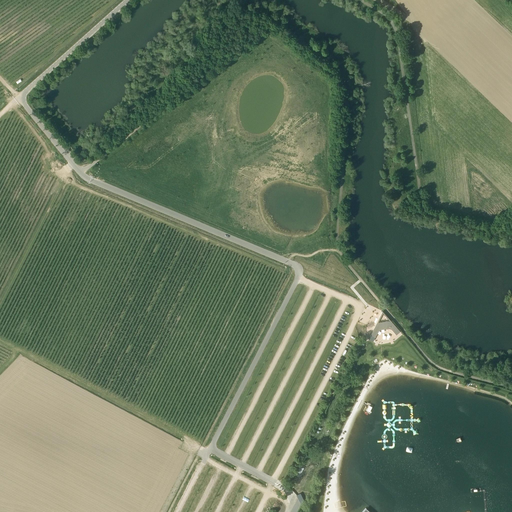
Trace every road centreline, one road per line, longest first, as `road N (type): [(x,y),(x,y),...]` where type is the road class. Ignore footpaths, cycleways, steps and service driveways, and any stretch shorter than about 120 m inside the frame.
road 1 (unclassified): [(297,277),(298,266),(81,173)]
road 2 (unclassified): [(219,15),(211,68),(81,173)]
road 3 (unclassified): [(18,97),(128,0)]
